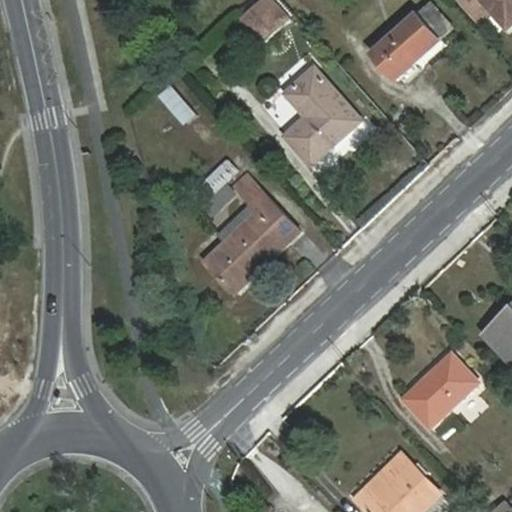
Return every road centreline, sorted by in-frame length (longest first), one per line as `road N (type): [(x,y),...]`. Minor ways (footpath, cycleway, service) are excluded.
road 1 (tertiary): [(511,145),(163,474)]
road 2 (primary): [(66,431),(48,118),(26,0)]
